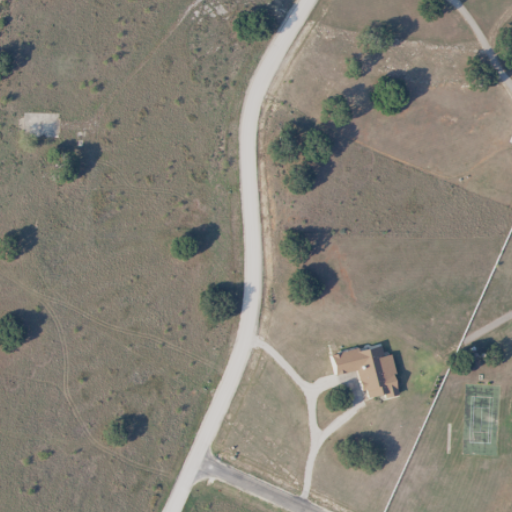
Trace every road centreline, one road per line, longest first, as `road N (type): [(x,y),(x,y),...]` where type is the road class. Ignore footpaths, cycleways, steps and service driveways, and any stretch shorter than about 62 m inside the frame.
road 1 (residential): [(174,511),(242,338),(254,277),(253,100),(310,0)]
road 2 (residential): [(196,464),(307,511)]
